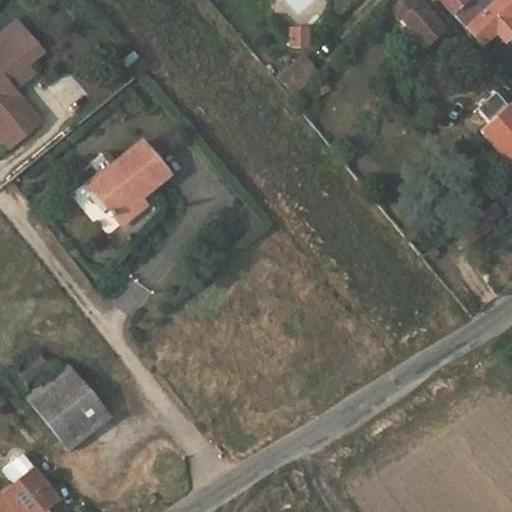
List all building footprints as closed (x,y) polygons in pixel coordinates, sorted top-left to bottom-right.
[(403,0),(392,12),(401,23),(419,6),(413,0),(403,0)] [(437,0),(449,14),(465,0),(437,0)] [(480,16),(466,0),(465,0),(449,14),(464,31),(480,16)] [(479,49),(495,35),(502,44),(511,36),(511,24),(509,22),(511,19),(511,0),(498,0),(480,16),(464,31),(479,49)] [(419,6),(401,23),(424,50),(443,33),(419,6)] [(6,32),(12,40),(0,50),(0,127),(13,143),(43,118),(18,86),(37,70),(30,61),(45,48),(22,19),(6,32)] [(289,49),(310,48),(309,27),(288,28),(289,49)] [(318,77),(303,60),(279,80),(293,98),(318,77)] [(511,113),(493,91),(473,108),(485,122),(476,128),(509,167),(511,163),(511,113)] [(174,174),(149,142),(94,185),(125,223),(142,209),(136,203),(146,196),(174,174)] [(136,203),(142,209),(151,202),(146,196),(136,203)] [(38,355),(18,372),(30,387),(51,369),(38,355)] [(68,365),(27,396),(70,450),(110,418),(68,365)] [(33,470),(0,497),(0,509),(2,511),(47,511),(46,509),(56,500),(33,470)]
